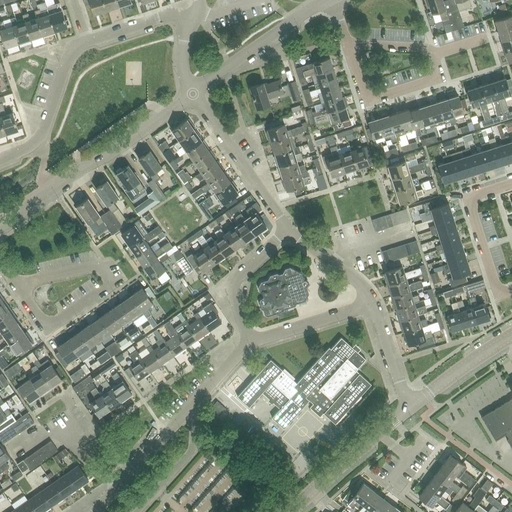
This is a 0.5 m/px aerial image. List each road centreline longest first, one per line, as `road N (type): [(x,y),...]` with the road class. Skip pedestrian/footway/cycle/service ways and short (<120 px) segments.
road 1 (residential): [(0,160),(41,133),(74,47),(164,16),(192,18)]
road 2 (residential): [(0,226),(192,94)]
road 3 (residential): [(116,488),(248,342)]
road 4 (residential): [(287,230),(192,94)]
road 5 (residential): [(511,182),(466,198),(498,296),(511,291)]
road 6 (residential): [(192,94),(326,0)]
road 7 (residential): [(431,54),(439,77),(364,101),(346,44)]
road 8 (residential): [(99,266),(115,281),(52,324),(40,320),(15,284)]
road 9 (residential): [(248,342),(230,283),(287,230)]
road 10 (residential): [(248,342),(372,303)]
road 11 (tertiary): [(408,407),(511,335)]
